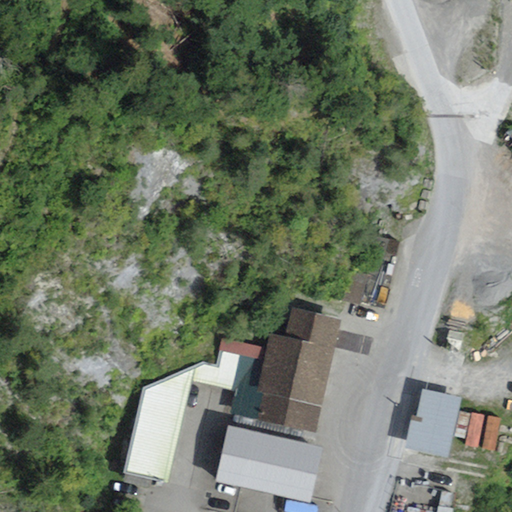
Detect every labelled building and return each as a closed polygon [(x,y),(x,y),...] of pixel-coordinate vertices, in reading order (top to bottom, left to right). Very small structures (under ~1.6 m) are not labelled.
[(349,292),(365,292),(365,278),(380,278),(380,269),(349,268),(349,292)] [(292,310),(285,339),(271,335),(268,349),(222,339),(216,365),(204,362),(144,389),(124,475),(170,485),(193,382),(232,391),(227,414),(238,416),(308,432),(319,435),(345,322),(292,310)] [(463,400),(423,391),(417,418),(412,416),(405,449),(449,460),(463,400)] [(474,404),(468,434),(492,438),(497,409),(474,404)] [(308,432),(238,416),(236,428),(306,443),(308,432)] [(236,428),(228,426),(215,482),(311,503),(323,447),(306,443),(236,428)]
